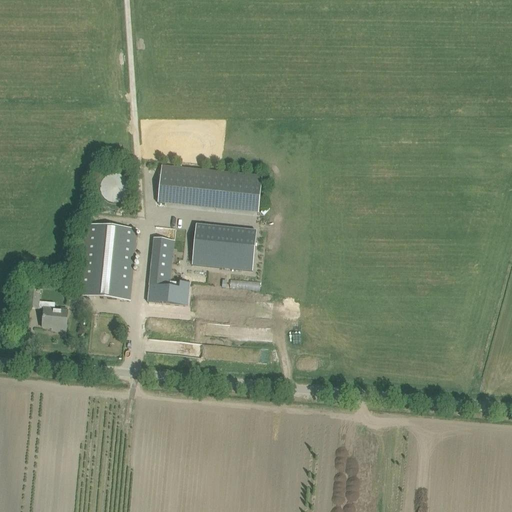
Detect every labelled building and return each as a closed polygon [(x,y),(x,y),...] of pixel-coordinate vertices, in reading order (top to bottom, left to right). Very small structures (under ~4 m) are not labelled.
[(162,169),(159,197),(170,198),(172,170),(162,169)] [(87,226),(81,287),(80,297),(130,302),(137,231),(87,226)] [(192,266),(252,273),(256,233),(197,226),(192,266)] [(170,283),(174,241),(154,239),(150,287),(170,289),(170,283)] [(188,307),(190,291),(180,290),(180,284),(181,284),(180,284),(170,283),(170,289),(150,287),(148,303),(168,305),(188,307)] [(29,291),(28,299),(28,309),(39,310),(40,292),(29,291)] [(44,312),(44,319),(43,329),(58,331),(58,333),(66,333),(68,314),(44,312)]
